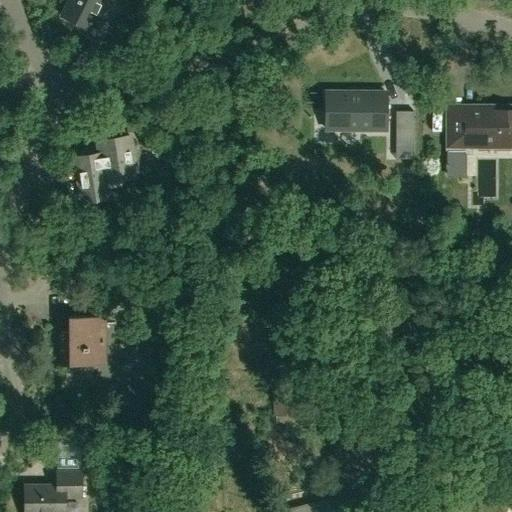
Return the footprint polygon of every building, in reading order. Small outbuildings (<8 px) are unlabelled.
[(89,29),(103,0),(67,0),(61,15),(89,29)] [(385,95),(320,95),(320,134),(386,135),(385,95)] [(511,106),(470,106),(470,113),(463,119),(448,119),(448,151),(469,151),(469,146),(511,145),(511,106)] [(412,115),(397,116),(398,143),(412,143),(412,115)] [(98,141),(100,153),(75,157),(76,168),(82,202),(109,198),(108,188),(121,186),(123,183),(123,179),(136,177),(130,136),(98,141)] [(423,216),(423,237),(432,237),(432,216),(423,216)] [(104,365),(104,317),(68,317),(68,331),(61,331),(61,365),(104,365)] [(145,352),(143,356),(145,359),(149,361),(153,359),(154,355),(152,351),(148,350),(145,352)] [(272,415),(300,414),(299,395),(272,395),(272,415)] [(501,475),(511,476),(511,410),(509,410),(501,475)] [(485,460),(488,439),(468,437),(465,458),(485,460)] [(24,511),(65,511),(66,497),(82,497),(82,471),(57,471),(57,486),(25,486),(24,511)] [(342,511),(338,495),(288,509),(288,511),(342,511)]
